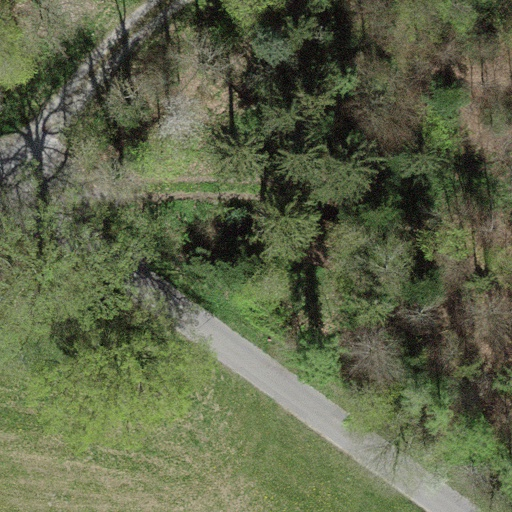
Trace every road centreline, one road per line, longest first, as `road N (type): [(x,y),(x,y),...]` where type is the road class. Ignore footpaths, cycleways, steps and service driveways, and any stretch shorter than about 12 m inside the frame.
road 1 (unclassified): [(456,511),(97,253),(0,194)]
road 2 (track): [(0,178),(109,46),(166,0)]
